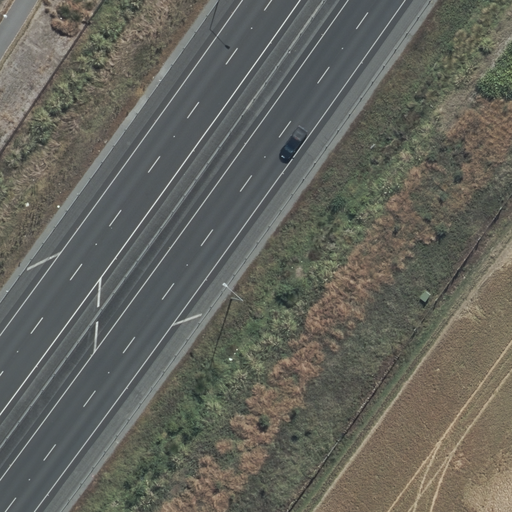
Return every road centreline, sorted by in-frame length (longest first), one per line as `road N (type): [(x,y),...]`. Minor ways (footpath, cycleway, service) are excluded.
road 1 (motorway): [(376,0),(5,511)]
road 2 (motorway): [(0,374),(271,0)]
